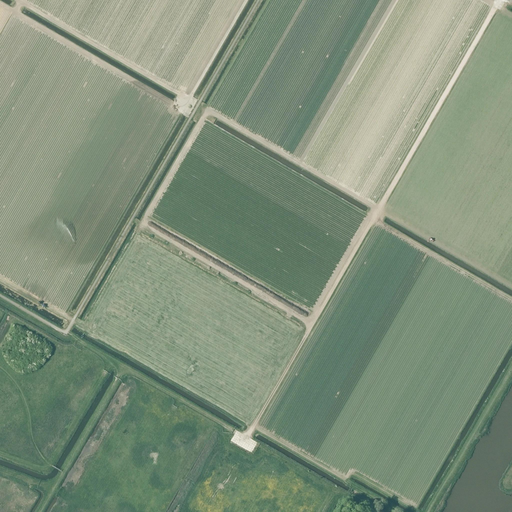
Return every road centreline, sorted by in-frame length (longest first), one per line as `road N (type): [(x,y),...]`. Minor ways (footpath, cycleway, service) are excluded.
road 1 (track): [(246,440),(496,0)]
road 2 (track): [(185,105),(247,0)]
